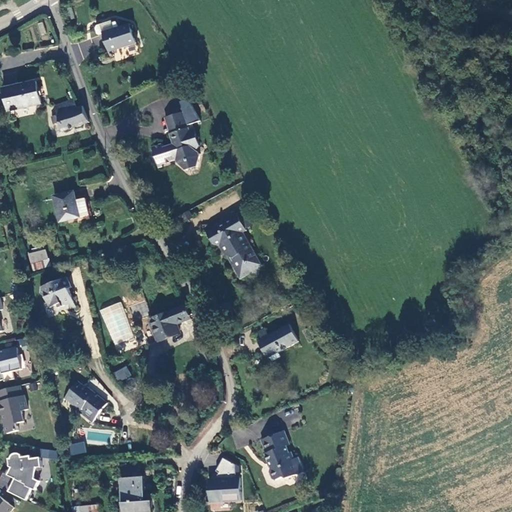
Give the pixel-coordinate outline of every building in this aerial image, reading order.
[(110,52),(138,43),(131,24),(118,27),(117,22),(112,23),(112,21),(97,27),(94,31),(96,36),(104,33),(110,52)] [(38,81),(4,88),(9,110),(42,103),(38,81)] [(194,135),(190,125),(194,124),(202,121),(190,99),(182,102),(185,111),(174,116),(179,132),(176,133),(178,138),(177,139),(176,143),(165,147),(164,145),(154,148),(160,165),(177,160),(178,162),(188,171),(188,167),(197,164),(199,167),(202,153),(198,149),(202,146),(197,134),(194,135)] [(63,132),(90,122),(84,106),(78,107),(75,100),(62,104),(55,106),(58,114),(51,117),(54,125),(60,123),(63,132)] [(172,134),(176,133),(179,132),(174,116),(167,118),(172,134)] [(228,151),(224,145),(220,148),(224,153),(228,151)] [(78,199),(76,190),(55,196),(61,223),(93,215),(87,197),(78,199)] [(195,216),(191,209),(184,214),(187,220),(195,216)] [(247,210),(240,215),(246,227),(254,223),(247,210)] [(217,221),(207,227),(216,244),(222,246),(227,255),(231,256),(233,260),(233,264),(241,278),(253,272),(259,273),(263,262),(245,231),(247,229),(246,227),(240,215),(239,213),(218,223),(217,221)] [(35,270),(52,266),(50,259),(49,259),(46,249),(31,254),(35,270)] [(62,304),(64,307),(76,302),(70,289),(73,287),(69,278),(44,288),(42,295),(48,299),(52,308),(62,304)] [(135,323),(152,319),(147,301),(130,307),(135,323)] [(102,312),(113,336),(131,328),(121,304),(102,312)] [(193,320),(187,306),(170,313),(175,323),(180,321),(181,324),(193,320)] [(179,325),(181,324),(180,321),(175,323),(170,313),(152,319),(150,321),(158,341),(181,333),(179,325)] [(301,342),(291,323),(270,335),(266,328),(259,332),(262,339),(260,341),(269,359),(273,357),(282,352),(301,342)] [(134,338),(131,328),(113,336),(117,345),(134,338)] [(200,352),(208,348),(203,338),(196,341),(200,352)] [(18,348),(0,352),(0,380),(0,381),(5,380),(5,382),(16,379),(14,372),(23,369),(18,348)] [(213,362),(208,348),(200,352),(207,364),(213,362)] [(285,358),(282,352),(273,357),(276,363),(285,358)] [(126,366),(113,372),(118,382),(131,376),(126,366)] [(94,422),(110,403),(87,384),(85,385),(80,380),(68,397),(83,410),(81,412),(94,422)] [(21,386),(0,390),(0,398),(1,401),(0,401),(0,406),(2,415),(3,414),(8,434),(20,430),(18,423),(25,422),(23,411),(29,410),(26,395),(24,396),(21,386)] [(271,468),(275,479),(284,476),(288,477),(307,470),(301,455),(297,457),(293,450),(291,451),(288,444),(292,443),(286,429),(262,439),(268,452),(267,453),(273,467),(271,468)] [(84,442),(69,444),(71,455),(86,453),(84,442)] [(59,460),(58,452),(43,449),(42,457),(59,460)] [(12,456),(12,459),(9,459),(10,467),(12,468),(9,475),(16,479),(10,492),(28,500),(34,489),(37,491),(41,481),(36,479),(38,468),(43,468),(42,457),(32,459),(32,456),(23,457),(23,455),(22,454),(20,454),(18,453),(15,454),(14,455),(12,456)] [(219,468),(222,470),(225,472),(226,476),(219,476),(212,477),(213,499),(244,498),(243,475),(239,475),(239,463),(227,456),(219,468)] [(9,475),(7,474),(0,487),(10,492),(16,479),(9,475)] [(145,477),(122,478),(123,511),(152,511),(153,501),(146,501),(145,477)] [(0,495),(0,511),(11,511),(15,508),(0,495)]
